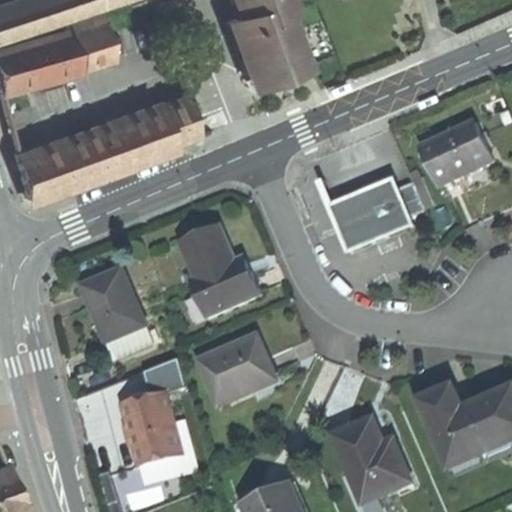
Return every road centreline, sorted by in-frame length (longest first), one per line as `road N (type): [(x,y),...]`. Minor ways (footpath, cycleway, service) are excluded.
road 1 (residential): [(256,150),(311,282),(335,312),(426,327),(511,305)]
road 2 (tertiary): [(511,42),(256,150)]
road 3 (tertiary): [(256,150),(74,226),(21,262)]
road 4 (tertiary): [(15,319),(67,511)]
